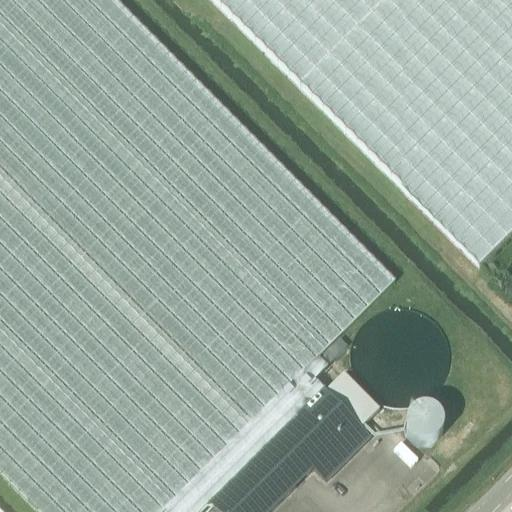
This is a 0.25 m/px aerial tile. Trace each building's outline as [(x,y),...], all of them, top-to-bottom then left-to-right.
[(324,393),(313,382),(326,369),(316,359),(393,283),(112,0),(0,0),(0,476),(35,511),(200,511),(207,505),(213,511),(269,511),(311,470),(324,483),(369,438),(360,429),(377,413),(342,377),(324,393)] [(511,0),(209,0),(481,270),(511,239),(511,0)] [(423,318),(420,316),(416,314),(413,313),(409,312),(406,312),(400,311),(395,311),(393,312),(388,312),(385,313),(382,314),(379,315),(375,317),(371,320),(367,322),(365,324),(362,327),(360,330),(358,332),(356,335),(354,339),(352,343),(351,346),(350,348),(350,352),(349,355),(349,359),(349,363),(349,366),(350,369),(350,372),(351,376),(352,378),(353,382),(355,385),(356,387),(358,389),(360,393),(363,395),(364,397),(368,400),(372,403),(375,405),(377,406),(380,407),(385,409),(391,410),(395,411),(397,411),(404,410),(406,410),(410,409),(415,408),(418,407),(423,405),(425,403),(428,401),(432,398),(435,395),(437,393),(438,391),(440,389),(442,386),(444,382),(445,379),(446,378),(446,375),(447,373),(448,368),(448,365),(448,360),(448,356),(448,354),(447,349),(447,348),(446,345),(445,342),(443,338),(441,336),(439,331),(436,328),(434,326),(430,323),(426,319),(423,318)] [(345,347),(338,340),(322,355),(329,362),(345,347)] [(405,426),(404,429),(405,433),(405,436),(407,439),(409,441),(409,442),(411,444),(414,445),(417,447),(420,448),(423,448),(426,448),(429,447),(432,445),(435,444),(437,441),(439,439),(440,436),(441,433),(441,429),(441,426),(440,423),(439,420),(437,417),(435,415),(432,413),(429,412),(426,411),(423,411),(420,411),(416,412),(414,413),(411,415),(409,417),(407,420),(405,423),(405,426)]
